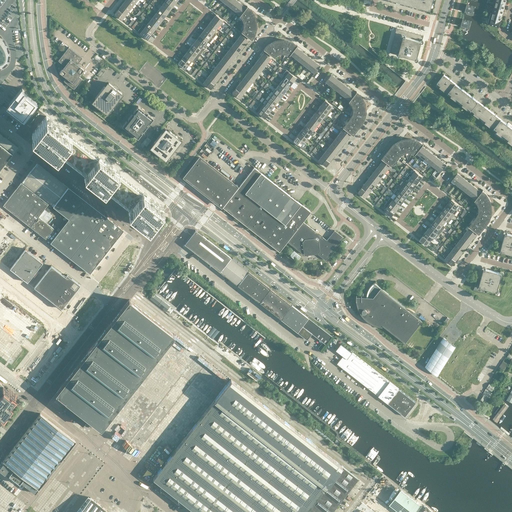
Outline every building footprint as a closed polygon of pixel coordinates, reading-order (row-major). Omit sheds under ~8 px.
[(232,9),(238,1),(236,0),(232,0),(228,6),(232,9)] [(433,0),(391,0),(430,11),(433,0)] [(496,1),(494,0),(493,7),(495,7),(504,9),(505,4),(496,1)] [(172,7),(165,1),(162,5),(169,11),(172,7)] [(236,12),(242,4),(238,1),(232,9),(236,12)] [(132,8),(124,2),(121,6),(128,12),(132,8)] [(240,15),(246,7),(242,4),(236,12),(240,15)] [(169,11),(162,5),(159,9),(166,15),(169,11)] [(466,5),(465,11),(473,13),(475,7),(466,5)] [(128,12),(121,6),(118,10),(125,16),(128,12)] [(255,17),(251,9),(247,6),(246,7),(240,15),(239,16),(240,16),(242,19),(244,24),(256,22),(255,17)] [(502,15),(504,9),(495,7),(493,12),(493,13),(502,15)] [(166,15),(159,9),(156,13),(163,19),(166,15)] [(125,16),(118,10),(115,14),(122,20),(125,16)] [(500,21),(502,15),(493,13),(493,12),(491,12),(489,18),(491,19),(491,18),(500,21)] [(163,19),(156,13),(152,17),(160,23),(163,19)] [(223,21),(216,15),(213,19),(220,25),(223,21)] [(160,23),(152,17),(149,21),(157,27),(160,23)] [(499,27),(500,21),(491,18),(491,19),(490,24),(499,27)] [(220,25),(213,19),(209,23),(217,29),(220,25)] [(462,19),(461,26),(469,28),(471,21),(462,19)] [(157,27),(149,21),(146,25),(154,31),(157,27)] [(254,36),(257,27),(256,22),(244,24),(244,28),(242,32),(241,32),(251,40),(251,39),(254,36)] [(217,29),(209,23),(206,27),(214,33),(217,29)] [(154,31),(146,25),(143,29),(150,35),(154,31)] [(216,35),(214,33),(206,27),(203,31),(213,39),(216,35)] [(417,59),(424,35),(397,28),(390,52),(417,59)] [(150,35),(143,29),(140,34),(147,39),(150,35)] [(213,39),(203,31),(200,35),(207,41),(210,43),(213,39)] [(248,40),(241,34),(238,39),(245,44),(248,40)] [(207,41),(200,35),(197,39),(204,45),(207,41)] [(204,45),(197,39),(194,43),(201,49),(204,45)] [(245,44),(238,39),(235,43),(242,48),(245,44)] [(281,53),(279,40),(275,41),(267,46),(264,49),(263,49),(273,57),(274,57),(273,57),(276,54),(279,53),(281,53)] [(290,54),(296,47),(297,45),(293,42),(284,40),(279,40),(281,53),(285,53),(289,55),(290,54)] [(201,49),(194,43),(191,47),(198,53),(201,49)] [(242,48),(235,43),(231,47),(239,52),(242,48)] [(84,70),(77,64),(82,58),(69,47),(58,61),(65,66),(59,73),(66,78),(64,81),(74,89),(82,79),(79,76),(84,70)] [(198,53),(191,47),(187,51),(195,57),(198,53)] [(239,52),(231,47),(228,51),(236,56),(239,52)] [(294,57),(300,50),(296,47),(290,54),(294,57)] [(298,60),(304,53),(300,50),(294,57),(298,60)] [(195,57),(187,51),(184,55),(192,61),(195,57)] [(236,56),(228,51),(225,55),(232,60),(236,56)] [(271,58),(264,52),(260,56),(268,62),(271,58)] [(302,63),(308,56),(304,53),(298,60),(302,63)] [(192,61),(184,55),(181,59),(188,65),(192,61)] [(232,60),(225,55),(222,59),(229,64),(232,60)] [(268,62),(260,56),(257,60),(265,66),(268,62)] [(306,66),(312,59),(308,56),(302,63),(306,66)] [(188,65),(181,59),(178,63),(185,69),(188,65)] [(229,64),(222,59),(219,63),(226,68),(229,64)] [(310,70),(316,62),(312,59),(306,66),(310,70)] [(265,66),(257,60),(254,64),(261,70),(265,66)] [(314,73),(320,66),(316,62),(310,70),(314,73)] [(226,68),(219,63),(216,67),(223,73),(226,68)] [(261,70),(254,64),(251,68),(258,74),(261,70)] [(223,73),(216,67),(213,71),(220,77),(223,73)] [(258,74),(251,68),(248,72),(255,78),(258,74)] [(220,77),(213,71),(209,75),(217,81),(220,77)] [(255,78),(248,72),(245,77),(252,82),(255,78)] [(296,78),(289,72),(286,76),(293,82),(296,78)] [(329,85),(335,77),(331,74),(325,81),(329,85)] [(455,83),(449,79),(444,74),(437,83),(441,86),(439,87),(444,91),(446,90),(449,92),(455,83)] [(217,81),(209,75),(206,79),(214,85),(217,81)] [(293,82),(286,76),(282,80),(290,86),(293,82)] [(252,82),(245,77),(242,81),(249,86),(252,82)] [(333,88),(339,81),(335,77),(329,85),(333,88)] [(214,85),(206,79),(203,83),(210,89),(214,85)] [(290,86),(282,80),(279,84),(287,90),(290,86)] [(249,86),(242,81),(238,85),(246,90),(249,86)] [(337,91),(343,84),(339,81),(333,88),(337,91)] [(120,99),(119,98),(122,93),(117,90),(113,87),(114,87),(109,83),(105,87),(104,86),(95,98),(96,99),(93,103),(106,114),(109,109),(111,110),(120,99)] [(467,92),(462,88),(455,83),(449,92),(452,95),(451,96),(456,100),(457,98),(460,101),(467,92)] [(287,90),(279,84),(276,88),(283,94),(287,90)] [(341,94),(347,87),(343,84),(337,91),(341,94)] [(246,90),(238,85),(235,89),(243,94),(246,90)] [(345,97),(351,90),(347,87),(341,94),(345,97)] [(24,122),(37,104),(26,95),(27,95),(24,93),(22,89),(22,88),(6,108),(6,109),(14,114),(24,122)] [(283,94),(276,88),(273,92),(280,98),(283,94)] [(243,94),(235,89),(232,93),(239,99),(243,94)] [(349,100),(355,93),(351,90),(345,97),(349,100)] [(364,103),(360,95),(356,92),(356,91),(355,93),(349,100),(348,101),(348,102),(349,101),(349,102),(350,102),(350,103),(351,104),(352,105),(352,107),(353,108),(353,109),(365,107),(364,103)] [(280,98),(273,92),(270,96),(277,102),(280,98)] [(478,101),(472,96),(467,92),(460,101),(463,103),(462,105),(467,109),(468,107),(471,110),(478,101)] [(277,102),(270,96),(267,100),(274,106),(277,102)] [(274,106),(267,100),(264,104),(271,110),(274,106)] [(332,106),(325,100),(322,104),(329,110),(332,106)] [(490,110),(484,106),(478,101),(471,110),(475,112),(474,114),(479,118),(480,116),(483,119),(490,110)] [(271,110),(264,104),(260,108),(268,114),(271,110)] [(329,110),(322,104),(318,108),(326,114),(328,116),(331,111),(329,110)] [(149,124),(154,118),(147,113),(146,115),(143,112),(144,111),(138,106),(133,112),(135,113),(134,114),(132,113),(127,119),(129,120),(128,121),(127,120),(122,126),(128,131),(129,130),(133,132),(132,134),(138,139),(143,132),(141,131),(142,130),(143,132),(148,125),(147,124),(147,123),(149,124)] [(363,121),(366,112),(365,107),(353,109),(353,110),(353,111),(353,112),(353,113),(352,114),(352,116),(351,117),(360,125),(363,121)] [(268,114),(260,108),(257,112),(264,118),(268,114)] [(326,114),(318,108),(315,112),(323,118),(326,114)] [(501,119),(495,114),(490,110),(483,119),(486,121),(485,123),(490,127),(491,125),(494,128),(501,119)] [(323,118),(315,112),(312,116),(320,122),(323,118)] [(119,172),(99,156),(99,157),(99,156),(98,157),(98,158),(96,156),(95,156),(93,154),(91,152),(90,152),(88,150),(89,150),(88,150),(85,148),(86,148),(85,147),(85,148),(83,146),(81,144),(80,144),(78,142),(76,140),(75,140),(73,139),(73,138),(71,137),(71,136),(70,135),(66,132),(67,132),(66,131),(65,131),(59,127),(59,126),(58,126),(52,121),(51,120),(49,119),(47,117),(46,116),(45,117),(43,121),(43,120),(42,122),(39,126),(38,126),(35,130),(35,131),(33,133),(32,134),(32,135),(57,154),(58,154),(58,153),(59,153),(62,156),(62,157),(63,157),(65,158),(65,159),(67,160),(67,161),(68,161),(70,162),(70,163),(72,164),(72,165),(73,165),(75,166),(75,167),(76,167),(78,168),(77,169),(78,169),(80,170),(80,171),(82,172),(83,173),(85,174),(84,175),(84,176),(104,191),(105,191),(105,190),(107,192),(108,192),(110,193),(109,194),(110,194),(112,195),(112,196),(113,196),(114,197),(114,198),(115,198),(117,199),(117,200),(119,201),(120,202),(120,201),(122,203),(122,204),(122,203),(124,205),(125,206),(125,205),(127,207),(129,209),(128,210),(148,226),(149,226),(149,225),(150,224),(152,222),(153,221),(152,221),(155,217),(156,216),(159,213),(160,212),(159,212),(161,209),(162,209),(162,208),(163,208),(163,207),(143,192),(142,192),(140,191),(140,190),(138,189),(137,188),(135,187),(135,186),(135,187),(133,185),(132,184),(132,185),(130,183),(128,181),(127,181),(125,179),(126,179),(125,179),(123,177),(122,177),(120,175),(121,175),(120,175),(118,174),(118,173),(119,173),(119,172)] [(320,122),(312,116),(309,120),(316,126),(320,122)] [(352,135),(360,125),(351,117),(348,121),(346,120),(344,123),(346,124),(343,127),(342,127),(343,128),(351,134),(352,135),(353,135),(352,135)] [(511,128),(511,127),(507,124),(501,119),(494,128),(497,130),(496,132),(501,136),(502,134),(506,137),(511,128)] [(316,126),(309,120),(306,124),(313,130),(316,126)] [(313,130),(306,124),(303,128),(310,134),(313,130)] [(310,134),(303,128),(300,132),(307,138),(310,134)] [(351,134),(343,128),(340,132),(348,138),(351,134)] [(178,145),(175,142),(179,138),(168,130),(165,134),(162,132),(153,144),(156,146),(152,150),(163,158),(166,154),(169,156),(178,145)] [(307,138),(300,132),(296,136),(304,142),(307,138)] [(348,138),(340,132),(337,136),(345,142),(348,138)] [(304,142),(296,136),(293,141),(300,146),(304,142)] [(345,142),(337,136),(334,140),(341,146),(345,142)] [(147,146),(151,140),(147,137),(143,143),(147,146)] [(5,148),(10,142),(6,139),(2,145),(5,148)] [(407,151),(406,139),(401,140),(393,145),(390,148),(400,156),(403,153),(407,151)] [(416,154),(417,153),(422,146),(424,144),(423,144),(420,141),(411,139),(406,139),(407,151),(412,152),(416,154),(415,154),(416,154)] [(341,146),(334,140),(331,144),(338,150),(341,146)] [(9,151),(14,145),(10,142),(5,148),(9,151)] [(338,150),(331,144),(328,148),(335,154),(338,150)] [(0,170),(12,155),(0,145),(0,170)] [(13,154),(18,148),(14,145),(9,151),(13,154)] [(420,156),(426,149),(422,146),(417,153),(420,156)] [(335,154),(328,148),(325,152),(332,158),(335,154)] [(397,160),(400,156),(390,148),(382,158),(384,160),(392,166),(395,162),(396,163),(398,161),(397,160)] [(424,159),(430,152),(426,149),(420,156),(424,159)] [(332,158),(325,152),(322,156),(329,162),(332,158)] [(428,162),(434,155),(430,152),(424,159),(428,162)] [(432,165),(438,158),(434,155),(428,162),(432,165)] [(329,162),(322,156),(318,160),(326,166),(329,162)] [(311,212),(273,182),(254,168),(240,186),(237,184),(234,184),(200,158),(201,158),(185,178),(220,205),(221,204),(224,206),(223,208),(279,252),(287,242),(303,254),(304,253),(307,255),(317,254),(325,260),(343,237),(334,230),(327,240),(322,237),(317,233),(303,222),(311,212)] [(437,169),(442,161),(438,158),(432,165),(437,169)] [(392,166),(384,160),(381,163),(388,169),(391,165),(392,166)] [(441,172),(446,165),(442,161),(437,169),(441,172)] [(53,206),(68,187),(37,163),(22,182),(53,206)] [(388,169),(381,163),(377,167),(385,173),(388,169)] [(385,173),(377,167),(374,171),(382,177),(385,173)] [(382,177),(374,171),(371,175),(379,181),(382,177)] [(423,177),(415,171),(412,175),(419,181),(423,177)] [(456,184),(461,176),(457,173),(452,180),(456,184)] [(379,181),(371,175),(368,179),(375,185),(379,181)] [(419,181),(412,175),(409,179),(416,185),(419,181)] [(460,187),(466,180),(461,176),(456,184),(460,187)] [(416,185),(409,179),(406,177),(403,181),(406,183),(413,189),(416,185)] [(375,185),(368,179),(365,184),(372,189),(375,185)] [(464,190),(470,183),(466,180),(460,187),(464,190)] [(15,215),(33,192),(21,182),(3,206),(15,215)] [(413,189),(406,183),(403,187),(410,193),(413,189)] [(468,193),(474,186),(470,183),(464,190),(468,193)] [(372,189),(365,184),(362,188),(369,193),(372,189)] [(472,196),(478,189),(474,186),(468,193),(472,196)] [(90,273),(124,230),(118,225),(114,222),(68,187),(53,206),(69,219),(50,242),(90,273)] [(410,193),(403,187),(399,191),(407,197),(410,193)] [(369,193),(362,188),(358,192),(366,198),(369,193)] [(476,199),(481,192),(478,189),(472,196),(476,199)] [(491,202),(486,194),(483,191),(483,190),(481,192),(476,199),(475,200),(475,201),(475,200),(478,204),(479,208),(491,206),(491,202)] [(407,197),(399,191),(396,195),(404,201),(407,197)] [(23,221),(41,198),(33,192),(15,215),(23,221)] [(404,201),(396,195),(393,199),(400,205),(404,201)] [(400,205),(393,199),(391,197),(388,201),(397,209),(400,205)] [(31,227),(39,217),(49,204),(41,198),(23,221),(31,227)] [(459,205),(451,199),(448,203),(455,209),(459,205)] [(397,209),(388,201),(384,205),(387,207),(394,213),(397,209)] [(455,209),(448,203),(445,207),(452,213),(455,209)] [(490,220),(492,211),(491,206),(479,208),(479,212),(477,216),(487,224),(490,220)] [(394,213),(387,207),(384,211),(391,217),(394,213)] [(452,213),(445,207),(442,211),(449,217),(452,213)] [(451,219),(449,217),(442,211),(439,215),(446,221),(448,223),(451,219)] [(446,221),(439,215),(435,219),(443,225),(446,221)] [(479,234),(487,224),(477,216),(474,220),(473,219),(471,222),(472,222),(469,226),(470,227),(477,233),(479,234)] [(54,229),(39,217),(31,227),(46,239),(54,229)] [(445,227),(443,225),(435,219),(432,223),(442,231),(445,227)] [(442,231),(432,223),(429,227),(436,233),(439,235),(442,231)] [(436,233),(429,227),(426,231),(433,237),(436,233)] [(477,233),(470,227),(467,231),(474,237),(477,233)] [(231,258),(195,230),(184,244),(220,272),(231,258)] [(433,237),(426,231),(423,236),(430,241),(433,237)] [(474,237),(467,231),(464,235),(471,241),(474,237)] [(511,254),(511,234),(505,233),(500,251),(511,254)] [(471,241),(464,235),(461,239),(468,245),(471,241)] [(430,241),(423,236),(420,240),(427,245),(430,241)] [(468,245),(461,239),(457,243),(465,249),(468,245)] [(8,256),(2,264),(62,311),(80,288),(20,241),(14,249),(22,255),(16,262),(8,256)] [(465,249),(457,243),(454,247),(462,253),(465,249)] [(462,253),(454,247),(451,251),(459,257),(462,253)] [(290,256),(297,261),(301,257),(293,251),(290,256)] [(459,257),(451,251),(448,255),(455,261),(459,257)] [(455,261),(448,255),(445,259),(452,265),(455,261)] [(237,285),(248,271),(231,258),(220,272),(237,285)] [(497,292),(502,273),(484,268),(479,286),(497,292)] [(242,289),(253,275),(248,271),(237,285),(242,289)] [(246,292),(257,278),(253,275),(242,289),(246,292)] [(250,296),(261,281),(257,278),(246,292),(250,296)] [(255,299),(266,285),(261,281),(250,296),(255,299)] [(413,314),(414,312),(414,311),(413,311),(411,310),(410,309),(409,309),(408,308),(406,308),(405,308),(374,283),(373,283),(372,284),(371,286),(370,286),(370,287),(369,288),(369,289),(368,290),(368,291),(367,292),(367,293),(367,294),(367,295),(366,296),(366,297),(356,297),(356,298),(356,299),(356,301),(357,303),(357,304),(357,305),(357,306),(358,307),(358,309),(359,310),(360,312),(361,313),(362,315),(362,316),(364,318),(365,319),(366,320),(367,320),(368,321),(369,322),(370,323),(372,324),(373,324),(374,325),(375,325),(377,326),(378,326),(379,327),(381,327),(383,325),(405,343),(406,343),(405,343),(422,321),(413,314)] [(259,302),(270,289),(270,288),(266,285),(255,299),(259,302)] [(281,319),(291,305),(270,289),(259,302),(281,319)] [(170,306),(154,294),(150,299),(166,311),(170,306)] [(101,428),(174,335),(138,307),(129,300),(112,322),(107,328),(103,334),(83,359),(56,393),(69,404),(68,406),(66,408),(65,410),(83,424),(85,422),(86,419),(88,418),(96,425),(99,427),(101,428)] [(302,326),(308,318),(292,305),(291,305),(281,319),(297,332),(302,326)] [(332,336),(308,318),(302,326),(323,342),(318,348),(320,350),(325,344),(326,344),(332,336)] [(449,357),(453,351),(455,348),(442,338),(441,341),(440,341),(436,348),(426,365),(438,375),(449,357)] [(388,403),(399,389),(341,344),(336,350),(343,356),(337,364),(388,403)] [(331,511),(358,479),(278,416),(231,379),(157,473),(153,478),(163,486),(160,489),(179,504),(182,501),(192,509),(196,511),(331,511)] [(0,416),(6,409),(6,408),(17,395),(16,394),(11,390),(8,388),(3,384),(1,383),(0,382),(0,416)] [(396,401),(403,392),(399,389),(388,403),(393,407),(397,402),(396,401)] [(400,404),(407,395),(403,392),(396,401),(397,402),(393,407),(397,410),(401,405),(400,404)] [(401,413),(412,399),(407,395),(400,404),(401,405),(397,410),(401,413)] [(401,413),(405,416),(416,402),(412,399),(401,413)] [(492,424),(497,427),(511,408),(506,405),(492,424)] [(0,470),(5,474),(11,467),(14,470),(9,476),(20,484),(21,482),(35,493),(43,484),(44,482),(45,481),(46,479),(47,479),(47,478),(49,476),(50,475),(55,468),(56,466),(76,441),(40,413),(33,422),(29,428),(3,461),(4,462),(0,467),(0,470)] [(484,448),(493,455),(509,434),(500,427),(484,448)] [(122,446),(136,457),(140,452),(126,440),(122,446)] [(511,450),(503,462),(506,464),(511,456),(511,450)] [(413,511),(419,505),(401,490),(390,504),(400,511),(413,511)] [(78,511),(109,511),(90,497),(78,511)] [(373,511),(361,502),(353,511),(373,511)]
